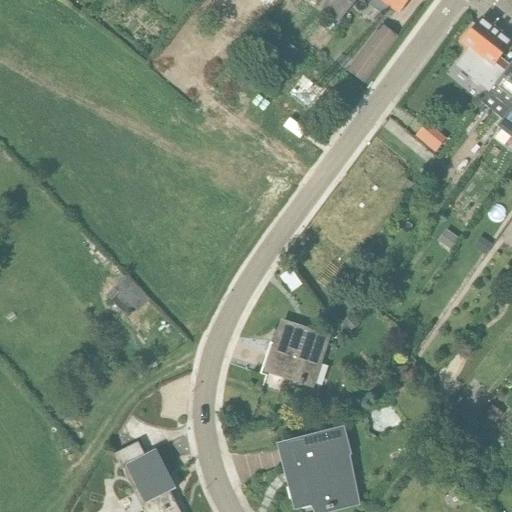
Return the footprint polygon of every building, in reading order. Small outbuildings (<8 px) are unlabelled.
[(258,0),(259,0),(268,9),(275,0),(258,0)] [(358,0),(328,0),(321,9),(339,23),(358,0)] [(385,17),(393,8),(400,13),(409,0),(372,0),(369,5),(385,17)] [(496,64),(511,44),(481,19),(463,41),(472,48),(458,66),(491,91),(488,93),(489,94),(506,71),(496,64)] [(349,71),(364,82),(397,37),(382,26),(349,71)] [(290,45),(280,57),(288,64),(298,51),(290,45)] [(511,63),(506,71),(489,94),(507,109),(505,112),(507,114),(511,108),(511,63)] [(511,108),(507,114),(497,126),(511,137),(511,108)] [(440,150),(447,139),(426,126),(419,137),(440,150)] [(384,188),(365,173),(363,172),(342,200),(363,216),(384,188)] [(403,189),(409,193),(415,186),(409,181),(403,189)] [(460,238),(447,229),(438,242),(451,251),(460,238)] [(473,246),(485,255),(492,245),(480,236),(473,246)] [(138,311),(149,301),(125,276),(107,295),(125,314),(133,307),(138,311)] [(344,324),(352,332),(362,321),(354,313),(344,324)] [(314,389),(330,339),(306,332),(304,339),(281,332),(268,371),(298,381),(298,384),(314,389)] [(406,361),(391,364),(394,376),(408,373),(406,361)] [(459,397),(454,402),(459,407),(464,402),(459,397)] [(491,407),(477,423),(486,431),(500,414),(491,407)] [(352,456),(346,434),(346,432),(303,443),(284,448),(298,503),(313,500),(319,510),(354,501),(344,459),(350,456),(352,456)] [(145,457),(145,456),(138,443),(114,455),(120,472),(124,471),(143,511),(175,511),(166,494),(176,489),(157,451),(145,457)] [(511,446),(509,444),(502,452),(511,460),(511,458),(511,446)] [(421,471),(429,460),(417,451),(409,463),(421,471)]
